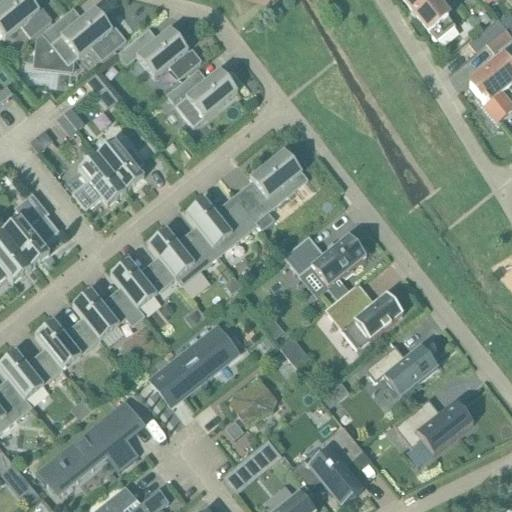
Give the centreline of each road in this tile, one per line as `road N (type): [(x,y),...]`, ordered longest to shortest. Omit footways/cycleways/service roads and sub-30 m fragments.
road 1 (residential): [(511,400),(284,105)]
road 2 (residential): [(0,339),(284,105)]
road 3 (residential): [(500,193),(383,0)]
road 4 (residential): [(284,105),(211,15),(154,0)]
